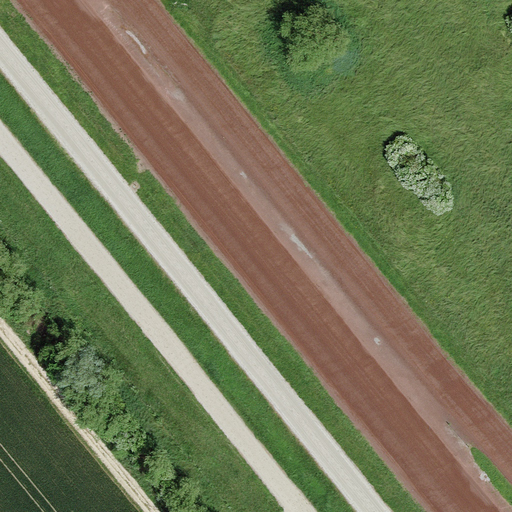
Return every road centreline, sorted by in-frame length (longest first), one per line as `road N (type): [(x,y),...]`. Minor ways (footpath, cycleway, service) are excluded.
road 1 (track): [(376,511),(0,47)]
road 2 (track): [(0,144),(299,511)]
road 3 (track): [(0,323),(153,511)]
